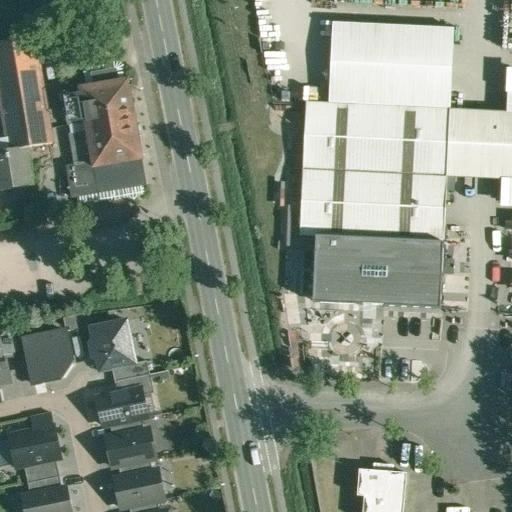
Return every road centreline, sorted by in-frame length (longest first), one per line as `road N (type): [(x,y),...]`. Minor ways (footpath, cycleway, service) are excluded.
road 1 (secondary): [(256,511),(155,0)]
road 2 (residential): [(0,412),(77,399),(100,511)]
